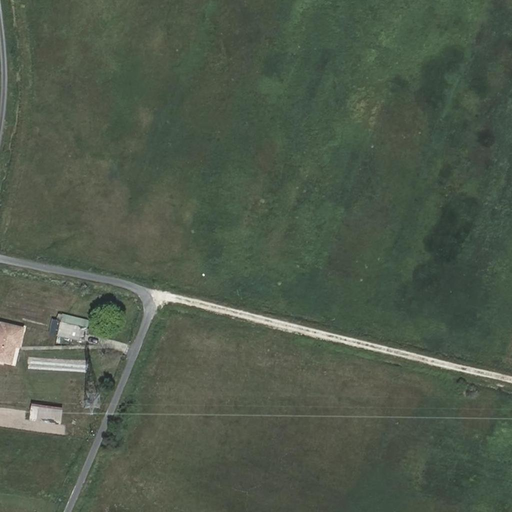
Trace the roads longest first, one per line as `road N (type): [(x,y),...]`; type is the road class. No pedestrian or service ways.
road 1 (unclassified): [(67,511),(148,296),(0,256)]
road 2 (track): [(148,296),(511,380)]
